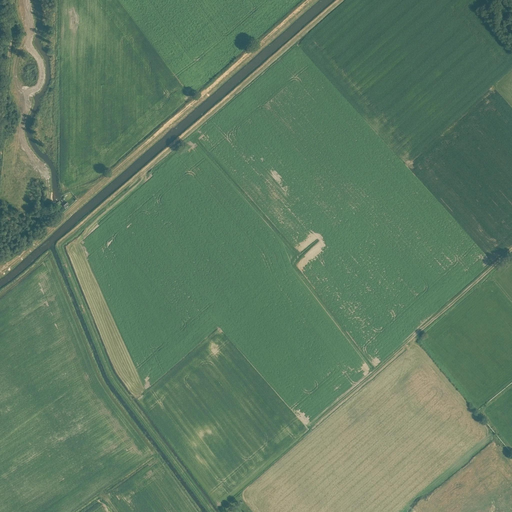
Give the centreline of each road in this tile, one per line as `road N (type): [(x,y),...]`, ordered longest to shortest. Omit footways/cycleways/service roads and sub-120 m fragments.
road 1 (track): [(0,271),(314,0)]
road 2 (track): [(110,213),(107,204),(339,0)]
road 3 (track): [(511,251),(307,430)]
road 4 (track): [(0,139),(12,0)]
